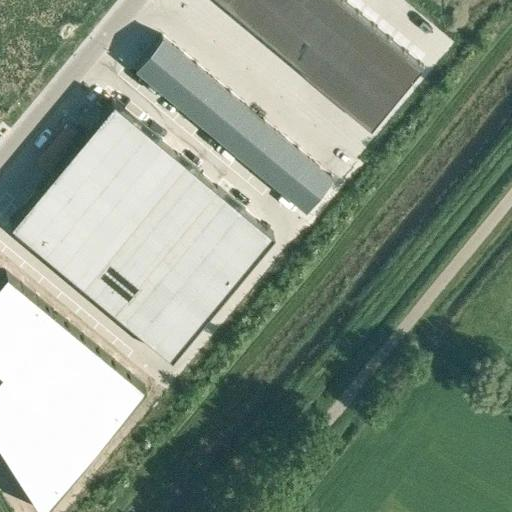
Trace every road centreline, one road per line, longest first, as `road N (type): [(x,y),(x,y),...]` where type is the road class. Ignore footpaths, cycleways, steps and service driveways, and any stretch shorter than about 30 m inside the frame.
road 1 (unclassified): [(253,511),(511,197)]
road 2 (unclassified): [(134,0),(0,161)]
